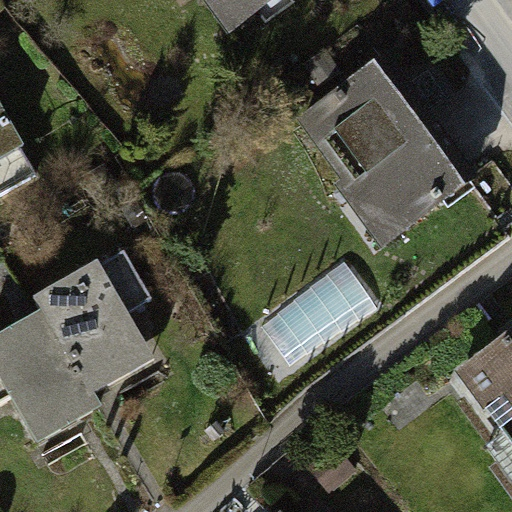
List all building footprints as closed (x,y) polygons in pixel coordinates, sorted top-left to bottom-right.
[(207,0),(237,44),(303,0),(207,0)] [(310,132),(397,259),(481,202),(394,75),(310,132)] [(0,96),(0,196),(43,172),(0,96)] [(53,326),(103,413),(164,378),(137,331),(166,315),(135,261),(45,312),(53,326)] [(0,427),(23,415),(50,461),(111,427),(103,413),(53,326),(0,356),(0,427)] [(511,442),(511,350),(469,381),(511,442)]
